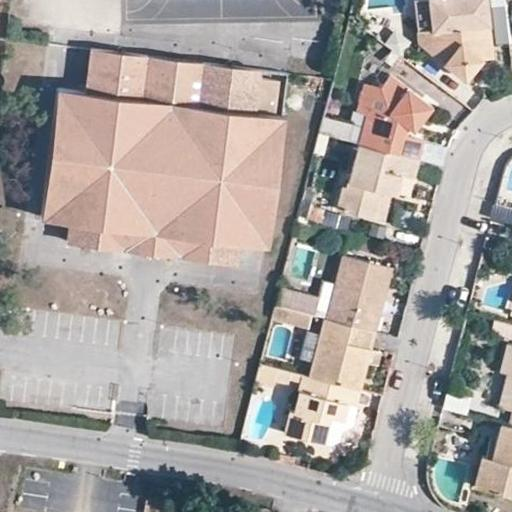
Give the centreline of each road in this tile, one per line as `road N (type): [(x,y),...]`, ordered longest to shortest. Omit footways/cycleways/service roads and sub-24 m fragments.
road 1 (residential): [(379,508),(472,143),(511,113)]
road 2 (residential): [(0,433),(261,476),(379,508)]
